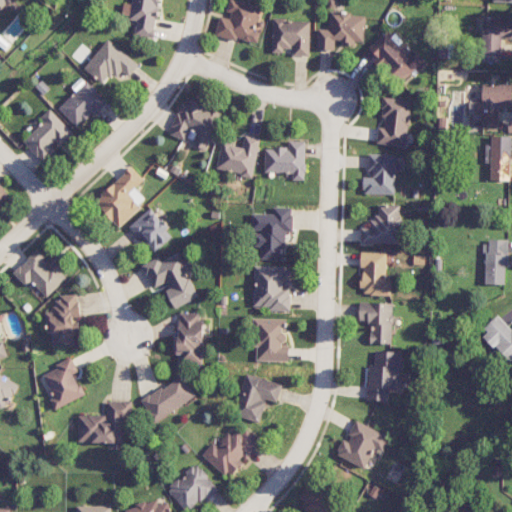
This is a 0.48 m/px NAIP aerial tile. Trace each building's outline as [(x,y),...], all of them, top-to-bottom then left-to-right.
[(0,0),(0,13),(11,0),(0,0)] [(155,37),(159,0),(130,0),(131,3),(124,2),(122,14),(130,15),(129,20),(136,21),(134,34),(155,37)] [(215,35),(238,41),(238,39),(255,43),(263,7),(236,0),(229,0),(226,15),(220,14),(215,35)] [(317,49),(335,50),(336,42),(365,44),(366,14),(330,13),(329,29),(318,29),(317,49)] [(511,38),(511,16),(484,16),(483,62),(501,62),(502,38),(511,38)] [(310,20),(273,20),(272,51),(292,51),(292,55),(310,56),(310,20)] [(425,60),(415,50),(409,56),(387,32),(370,48),(378,56),(373,61),(384,72),(389,68),(402,81),(425,60)] [(84,68),(105,85),(119,68),(129,76),(139,64),(108,39),(84,68)] [(78,128),(107,101),(88,80),(59,108),(78,128)] [(511,85),(483,84),(482,102),(475,101),(475,118),(482,118),(482,125),(499,126),(499,105),(511,105),(511,85)] [(222,112),(185,97),(170,135),(185,140),(189,128),(198,132),(193,144),(207,150),(222,112)] [(411,100),(384,97),(381,127),(379,126),(377,143),(407,146),(411,100)] [(58,148),(74,133),(50,109),(41,117),(44,121),(23,141),(43,162),(58,148)] [(260,138),(245,135),(243,146),(222,143),(217,170),(254,176),(260,138)] [(510,180),(511,136),(491,136),(491,144),(486,144),(485,163),(491,163),(490,180),(510,180)] [(265,172),(293,172),(293,180),(305,180),(306,141),(289,141),(289,148),(265,147),(265,172)] [(395,194),(395,169),(403,169),(403,154),(370,154),(370,177),(364,177),(364,194),(395,194)] [(147,200),(136,188),(145,180),(132,166),(95,201),(119,227),(147,200)] [(0,203),(10,194),(0,183),(0,203)] [(400,244),(400,205),(379,205),(379,217),(363,216),(363,244),(400,244)] [(284,259),(285,231),(293,231),(293,208),(274,207),(274,214),(252,214),(252,231),(255,231),(255,246),(262,246),(261,259),(284,259)] [(131,224),(152,253),(174,237),(153,208),(131,224)] [(507,284),(508,241),(485,240),(484,284),(507,284)] [(68,277),(55,263),(52,265),(37,250),(13,273),(26,286),(32,281),(47,297),(68,277)] [(201,296),(181,252),(162,261),(160,257),(143,264),(154,288),(165,284),(176,308),(201,296)] [(387,252),(363,252),(362,294),(391,295),(391,280),(386,280),(387,252)] [(291,310),(291,285),(293,285),(294,267),(255,266),(254,308),(291,310)] [(52,347),(77,345),(75,331),(81,330),(78,295),(55,297),(56,312),(49,312),(52,347)] [(392,344),(393,303),(360,302),(360,322),(372,322),(371,343),(392,344)] [(203,313),(178,314),(179,362),(204,362),(203,313)] [(511,329),(499,316),(482,332),(510,362),(511,360),(511,329)] [(290,344),(286,344),(286,319),(255,318),(255,361),(289,361),(290,344)] [(368,400),(389,401),(390,389),(409,389),(410,373),(402,373),(402,351),(376,350),(375,365),(369,365),(368,400)] [(55,409),(85,395),(75,374),(79,372),(73,359),(43,373),(54,397),(50,399),(55,409)] [(283,383),(246,373),(234,415),(261,423),(267,399),(278,402),(283,383)] [(0,407),(3,409),(8,396),(14,398),(20,382),(0,374),(0,407)] [(152,421),(196,401),(185,377),(141,397),(152,421)] [(79,442),(129,443),(129,401),(108,401),(108,416),(79,415),(79,442)] [(336,455),(366,468),(375,448),(383,451),(390,436),(357,421),(348,441),(344,439),(336,455)] [(203,455),(230,478),(245,460),(246,461),(263,442),(244,426),(234,437),(229,433),(218,446),(214,442),(203,455)] [(187,511),(189,511),(218,487),(197,463),(181,478),(180,478),(167,489),(187,511)] [(310,511),(335,511),(332,508),(334,507),(313,483),(297,497),(310,511)] [(172,511),(168,501),(158,505),(156,499),(125,509),(125,511),(172,511)]
